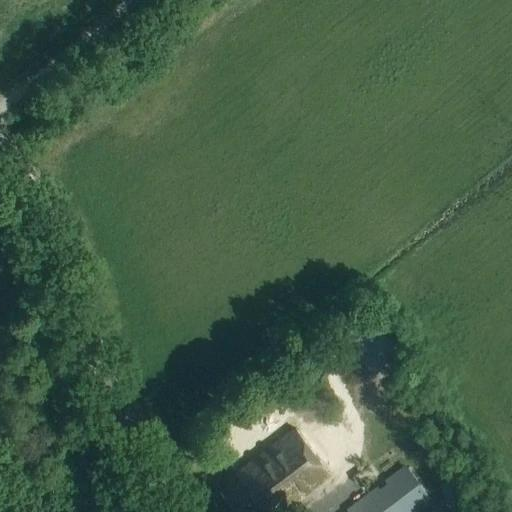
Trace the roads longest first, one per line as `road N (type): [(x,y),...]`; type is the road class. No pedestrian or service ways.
road 1 (tertiary): [(0,143),(164,511)]
road 2 (track): [(0,107),(133,0)]
